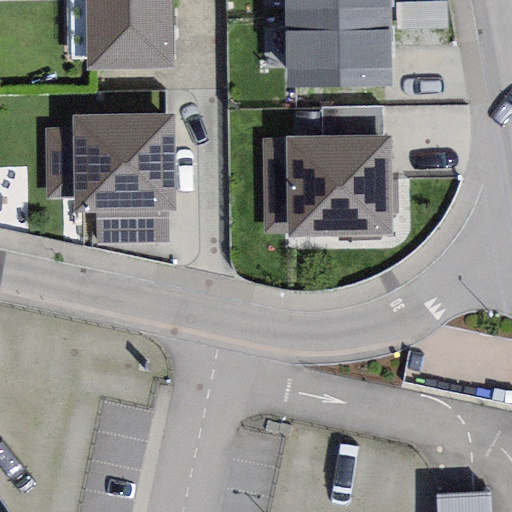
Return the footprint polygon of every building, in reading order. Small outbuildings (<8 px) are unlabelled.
[(84,0),(86,71),(173,70),(171,0),(84,0)] [(284,0),(285,34),(390,31),(389,0),(284,0)] [(390,31),(285,34),(286,89),(391,87),(390,31)] [(321,137),(382,137),(382,109),(321,109),(321,137)] [(168,212),(175,213),(173,115),(71,118),(72,129),(44,129),(46,201),(73,200),(72,214),(95,213),(95,220),(169,218),(168,212)] [(262,141),(263,234),(288,234),(288,238),(392,236),(390,136),(382,137),(321,137),(285,138),(285,141),(262,141)] [(169,218),(95,220),(96,246),(169,245),(169,218)] [(490,511),(490,492),(437,494),(437,511),(490,511)]
